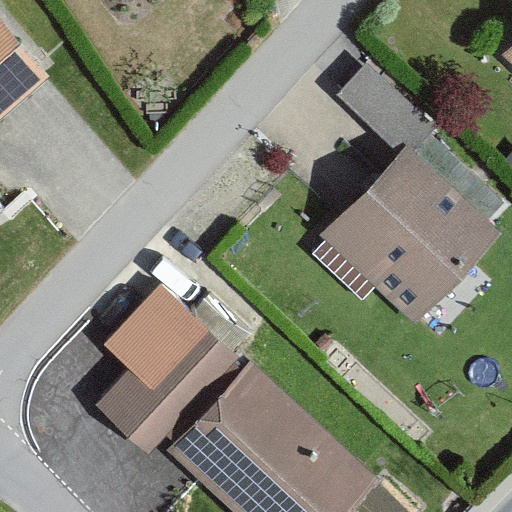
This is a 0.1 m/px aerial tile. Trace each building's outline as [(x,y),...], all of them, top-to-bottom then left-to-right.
[(12,0),(0,0),(0,130),(5,127),(0,120),(0,112),(62,65),(12,0)] [(338,83),(400,139),(429,108),(367,52),(338,83)] [(492,220),(407,149),(330,240),(415,311),(492,220)] [(243,360),(188,313),(115,398),(169,445),(243,360)] [(336,511),(371,472),(243,360),(169,445),(246,511),(336,511)]
